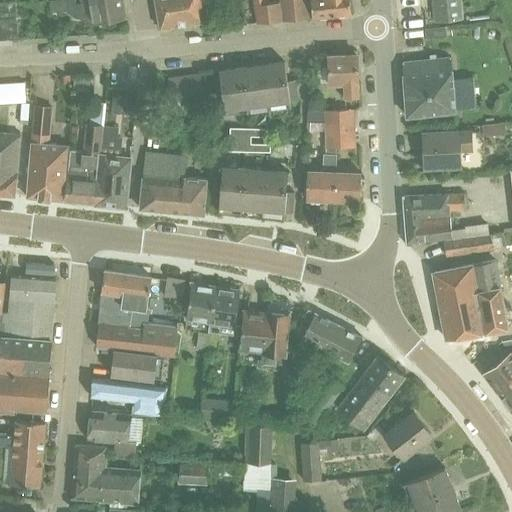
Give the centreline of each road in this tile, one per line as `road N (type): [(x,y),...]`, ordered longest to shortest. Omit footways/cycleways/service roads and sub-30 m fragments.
road 1 (residential): [(359,287),(304,268),(83,234)]
road 2 (residential): [(61,511),(83,234)]
road 3 (residential): [(359,287),(389,228),(383,26)]
road 4 (residential): [(511,469),(471,407),(359,287)]
road 5 (residential): [(148,50),(383,26)]
road 6 (residential): [(0,57),(148,50)]
